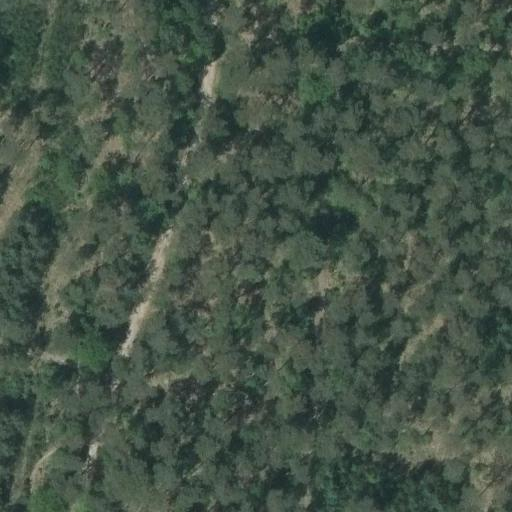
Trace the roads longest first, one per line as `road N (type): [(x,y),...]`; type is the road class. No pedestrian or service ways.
road 1 (track): [(307,511),(326,285),(360,81),(406,43),(511,45)]
road 2 (track): [(207,0),(200,100),(105,370),(78,511)]
road 3 (track): [(406,43),(205,35)]
